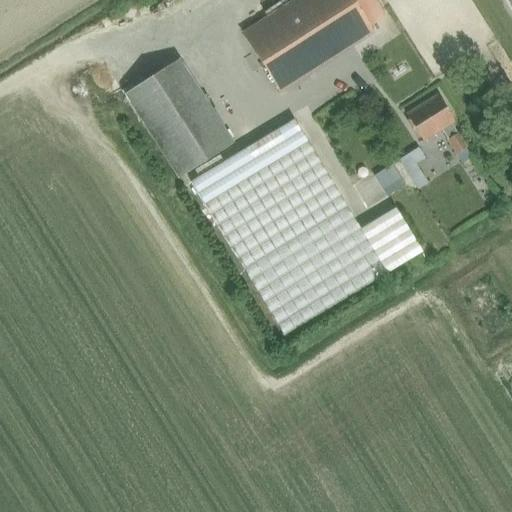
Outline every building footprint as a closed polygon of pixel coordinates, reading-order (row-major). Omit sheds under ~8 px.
[(295,0),(242,34),(280,93),(372,34),(350,0),(295,0)] [(252,0),(259,12),(279,0),(252,0)] [(355,51),(344,55),(352,74),(363,69),(355,51)] [(179,179),(233,144),(178,60),(125,94),(179,179)] [(456,155),(466,148),(457,134),(450,124),(453,122),(436,96),(406,115),(423,142),(441,130),(456,155)] [(386,275),(346,208),(295,121),(191,181),(243,270),(283,337),(386,275)] [(397,175),(388,163),(372,174),(381,187),(397,175)]
